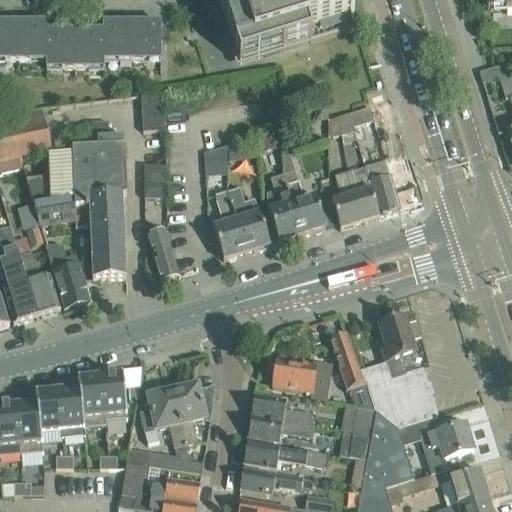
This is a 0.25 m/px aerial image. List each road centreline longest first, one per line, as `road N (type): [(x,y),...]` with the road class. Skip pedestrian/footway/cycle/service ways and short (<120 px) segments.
road 1 (tertiary): [(216,309),(356,283),(469,248)]
road 2 (tertiary): [(461,222),(216,309)]
road 3 (secondary): [(394,0),(461,222)]
road 4 (secondary): [(497,213),(426,0)]
road 5 (tertiary): [(0,369),(216,309)]
road 6 (residential): [(215,511),(231,395),(216,309)]
road 7 (secondary): [(469,248),(511,382)]
